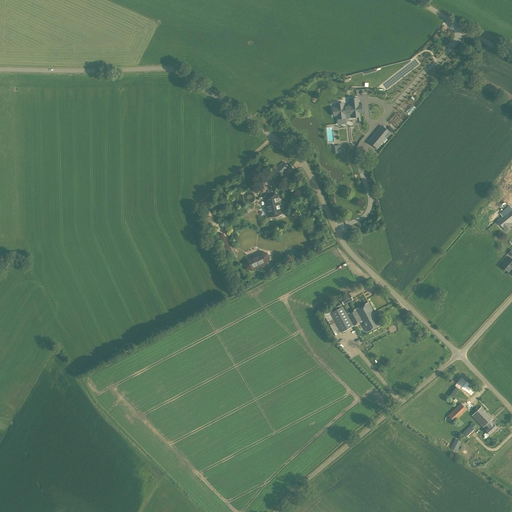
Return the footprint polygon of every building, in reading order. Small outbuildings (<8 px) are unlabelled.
[(349,115),(349,118),(356,118),(356,115),(359,115),(359,108),(356,108),(356,100),(349,100),(349,107),(341,107),(341,104),(334,104),(334,108),(331,108),(331,115),(334,115),(334,118),(341,118),(341,115),(349,115)] [(393,124),(397,120),(392,116),(388,120),(393,124)] [(381,126),(369,141),(376,148),(389,133),(381,126)] [(274,165),(270,168),(273,171),(273,172),(277,177),(288,166),(284,161),(277,168),(274,165)] [(499,189),(505,195),(509,191),(511,193),(511,178),(510,177),(499,189)] [(263,196),(266,208),(268,218),(282,214),(277,193),(263,196)] [(484,225),(506,200),(499,193),(476,219),(482,224),(479,227),(480,227),(483,224),(484,225)] [(500,214),(503,216),(498,220),(506,230),(511,226),(511,224),(511,223),(511,208),(510,205),(500,214)] [(231,250),(223,233),(217,236),(226,253),(231,250)] [(253,271),(267,264),(270,258),(267,253),(261,251),(246,258),(243,264),(245,269),(253,271)] [(511,259),(509,257),(507,259),(508,259),(502,265),(509,271),(511,267),(511,259)] [(343,305),(353,300),(349,294),(340,299),(343,305)] [(361,320),(374,313),(368,302),(355,309),(361,320)] [(363,324),(361,320),(355,309),(347,314),(343,306),(330,313),(340,333),(361,321),(363,324)] [(374,313),(361,320),(363,324),(367,332),(380,325),(374,313)] [(462,392),(469,398),(476,389),(461,377),(448,395),(452,398),(460,388),(463,391),(462,392)] [(454,422),(467,410),(460,403),(448,415),(454,422)] [(470,424),(471,425),(462,433),(466,437),(475,429),(474,428),(477,426),(472,421),(470,424)] [(498,429),(496,428),(490,421),(486,425),(488,428),(486,430),(489,434),(494,430),(495,432),(498,429)] [(455,438),(450,448),(456,451),(461,441),(455,438)]
